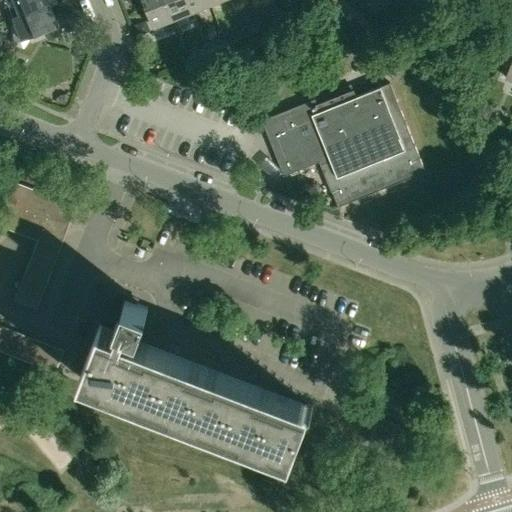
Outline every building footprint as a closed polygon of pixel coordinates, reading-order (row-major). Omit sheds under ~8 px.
[(14,16),(14,17),(50,2),(51,3),(58,0),(57,0),(8,0),(14,16)] [(143,0),(151,18),(154,27),(173,19),(165,0),(143,0)] [(165,0),(173,19),(192,11),(187,0),(165,0)] [(187,0),(192,11),(210,4),(208,0),(187,0)] [(80,27),(73,11),(63,15),(61,11),(55,14),(51,3),(50,2),(14,17),(15,45),(24,48),(29,40),(28,37),(45,30),(49,39),(80,27)] [(251,36),(263,31),(259,21),(258,21),(255,15),(245,19),(248,26),(247,26),(251,36)] [(391,82),(381,86),(356,96),(353,89),(321,102),(360,197),(426,171),(391,82)] [(284,173),(320,159),(339,206),(360,197),(321,102),(316,104),(314,99),(263,119),(284,173)] [(24,185),(14,181),(5,202),(16,206),(24,185)] [(35,189),(24,185),(16,206),(21,208),(26,210),(35,189)] [(45,192),(35,189),(26,210),(32,213),(37,214),(45,192)] [(55,196),(45,192),(37,214),(45,218),(47,218),(55,196)] [(65,200),(55,196),(47,218),(57,222),(65,200)] [(69,226),(77,205),(65,200),(57,222),(69,226)] [(13,231),(21,208),(16,206),(5,202),(0,215),(0,223),(4,226),(3,227),(13,231)] [(24,235),(32,213),(26,210),(21,208),(13,231),(24,235)] [(42,227),(45,218),(37,214),(32,213),(24,235),(37,240),(38,238),(42,227)] [(57,222),(47,218),(45,218),(42,227),(65,236),(69,226),(57,222)] [(65,236),(42,227),(38,238),(61,247),(65,236)] [(38,238),(37,240),(34,248),(57,257),(61,247),(38,238)] [(57,257),(34,248),(30,258),(53,267),(57,257)] [(53,267),(30,258),(26,269),(49,278),(53,267)] [(49,278),(26,269),(22,279),(45,288),(49,278)] [(45,288),(22,279),(18,289),(41,298),(45,288)] [(41,298),(18,289),(14,300),(37,308),(41,298)] [(290,458),(300,432),(311,404),(125,333),(127,326),(139,331),(148,307),(133,301),(135,295),(117,289),(113,299),(123,303),(116,322),(118,323),(116,330),(100,323),(79,377),(290,458)] [(0,331),(0,350),(4,352),(13,329),(2,325),(0,331)] [(4,352),(14,356),(23,333),(13,329),(4,352)] [(33,337),(23,333),(14,356),(24,360),(33,337)] [(24,360),(34,364),(43,341),(33,337),(24,360)] [(34,364),(45,368),(54,345),(43,341),(34,364)] [(64,349),(54,345),(45,368),(55,372),(64,349)] [(388,450),(398,424),(378,416),(369,443),(388,450)]
